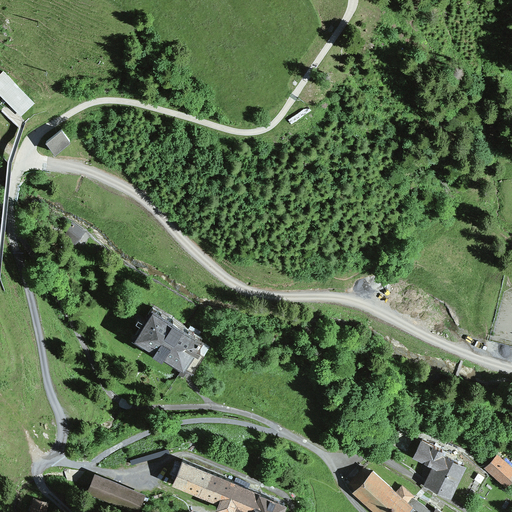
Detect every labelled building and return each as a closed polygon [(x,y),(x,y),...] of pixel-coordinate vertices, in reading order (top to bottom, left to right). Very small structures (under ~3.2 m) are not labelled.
[(0,78),(0,92),(22,112),(32,104),(5,73),(3,75),(0,78)] [(61,130),(47,142),(55,152),(69,140),(61,130)] [(72,224),(65,237),(74,243),(83,231),(72,224)] [(121,277),(115,273),(112,279),(117,283),(121,277)] [(153,307),(135,336),(154,348),(152,350),(163,356),(164,354),(184,367),(192,353),(202,359),(210,346),(200,341),(202,337),(153,307)] [(378,376),(369,364),(341,386),(350,397),(378,376)] [(411,435),(399,430),(393,444),(403,449),(406,443),(411,435)] [(444,449),(423,439),(415,455),(435,465),(426,482),(450,493),(464,465),(441,454),(444,449)] [(511,467),(497,454),(487,466),(511,487),(511,486),(511,467)] [(281,511),(285,503),(183,460),(174,482),(220,501),(217,507),(228,511),(281,511)] [(397,493),(373,471),(371,474),(365,467),(350,483),(356,489),(355,491),(378,511),(407,511),(412,507),(407,503),(413,495),(402,486),(397,493)] [(143,495),(96,475),(89,492),(137,511),(143,495)] [(44,511),(47,503),(35,500),(31,511),(44,511)]
